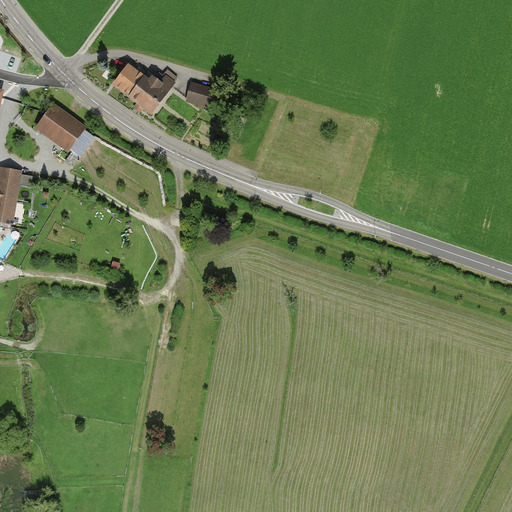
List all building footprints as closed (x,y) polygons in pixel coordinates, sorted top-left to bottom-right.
[(135,63),(118,87),(151,112),(177,79),(166,70),(158,80),(135,63)] [(195,84),(190,105),(213,111),(219,91),(195,84)] [(54,107),(39,128),(69,149),(83,129),(54,107)] [(80,155),(96,134),(87,127),(71,148),(80,155)] [(25,173),(3,169),(0,185),(0,223),(15,226),(25,173)]
